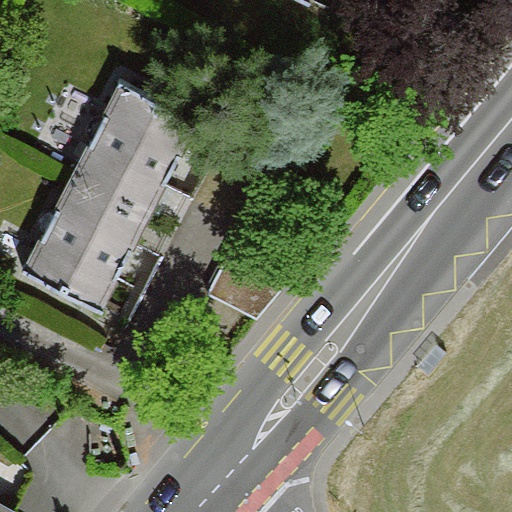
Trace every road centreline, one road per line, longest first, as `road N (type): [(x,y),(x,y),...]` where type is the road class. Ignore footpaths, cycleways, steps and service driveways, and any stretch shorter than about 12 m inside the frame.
road 1 (secondary): [(511,124),(248,450)]
road 2 (residential): [(248,450),(0,321)]
